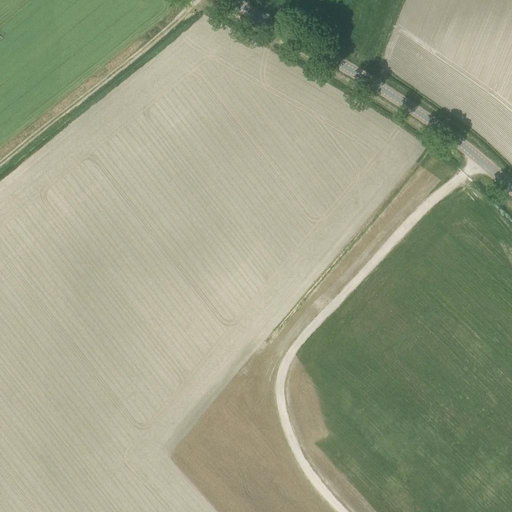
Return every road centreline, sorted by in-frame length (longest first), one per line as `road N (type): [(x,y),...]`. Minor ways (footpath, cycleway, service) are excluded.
road 1 (tertiary): [(511,192),(380,89),(217,0)]
road 2 (track): [(197,0),(0,161)]
